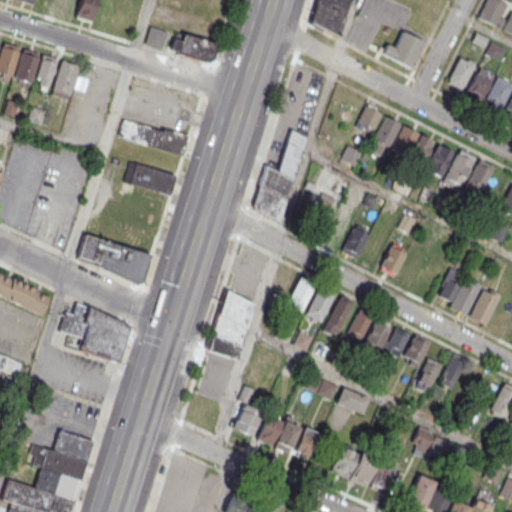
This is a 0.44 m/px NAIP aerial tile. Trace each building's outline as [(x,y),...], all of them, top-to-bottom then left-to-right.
[(57,0),(55,9),(74,14),(73,17),(93,22),(93,23),(112,28),(118,0),(57,0)] [(315,0),(309,22),(336,36),(347,0),(315,0)] [(132,34),(140,9),(123,4),(115,28),(132,34)] [(149,25),(144,43),(160,48),(165,31),(149,25)] [(423,41),(401,31),(393,47),(385,44),(380,54),(409,68),(423,41)] [(215,44),(210,59),(205,61),(176,53),(176,51),(169,49),(172,38),(180,41),(182,34),(215,44)] [(0,48),(0,74),(9,78),(19,47),(2,42),(0,48)] [(29,83),(39,53),(22,48),(12,78),(29,83)] [(47,88),(55,58),(41,54),(33,84),(47,88)] [(474,63),(459,55),(445,82),(460,89),(474,63)] [(77,64),(60,59),(50,95),(67,100),(77,64)] [(464,89),(478,98),(493,76),(479,66),(464,89)] [(495,76),(485,97),(491,100),(489,105),(498,110),(511,85),(495,76)] [(511,88),(511,117),(500,111),(511,88)] [(380,112),(364,104),(354,125),(371,133),(380,112)] [(382,115),(399,124),(382,157),(366,148),(382,115)] [(121,119),(116,135),(180,156),(186,136),(161,128),(160,131),(121,119)] [(401,125),(416,133),(404,156),(390,148),(401,125)] [(288,129),(305,137),(278,221),(253,209),(250,204),(264,164),(276,171),(288,129)] [(418,134),(432,142),(420,165),(406,157),(418,134)] [(436,143),(451,151),(439,174),(424,167),(436,143)] [(339,158),(353,166),(361,152),(346,144),(339,158)] [(458,148),(473,156),(456,190),(441,182),(458,148)] [(477,159),(491,167),(478,194),(463,186),(477,159)] [(174,174),(128,161),(122,181),(168,195),(174,174)] [(344,179),(322,168),(315,183),(337,194),(344,179)] [(511,217),(511,182),(497,210),(511,217)] [(306,217),(319,228),(338,203),(324,193),(306,217)] [(353,213),(337,207),(322,242),(337,249),(353,213)] [(90,213),(155,233),(140,281),(134,283),(94,265),(76,257),(90,213)] [(352,226),(366,234),(354,257),(340,250),(352,226)] [(388,245),(403,253),(391,276),(377,268),(388,245)] [(434,250),(448,258),(436,281),(422,273),(434,250)] [(449,267),(459,273),(457,277),(461,278),(449,301),(437,295),(445,281),(442,279),(449,267)] [(0,295),(39,314),(47,296),(34,290),(35,288),(12,277),(11,278),(0,273),(0,295)] [(314,287),(299,278),(284,304),(299,313),(314,287)] [(461,280),(468,283),(469,279),(479,284),(463,315),(447,307),(461,280)] [(333,294),(318,287),(304,316),(319,323),(333,294)] [(224,289),(228,291),(252,303),(235,359),(205,350),(204,350),(224,289)] [(480,289),(486,293),(488,289),(498,295),(483,325),(467,316),(480,289)] [(322,330),(335,336),(350,301),(337,296),(322,330)] [(74,302),(126,326),(115,362),(76,350),(80,337),(57,330),(63,311),(71,314),(74,302)] [(369,319),(356,312),(345,333),(359,339),(369,319)] [(511,316),(503,334),(511,337),(511,316)] [(381,352),(388,324),(371,320),(363,347),(381,352)] [(396,357),(408,334),(393,327),(382,350),(396,357)] [(399,357),(413,367),(429,344),(415,334),(399,357)] [(436,382),(450,389),(465,359),(451,352),(436,382)] [(0,371),(14,378),(20,364),(0,354),(0,371)] [(415,381),(429,388),(439,363),(426,357),(415,381)] [(329,399),(336,386),(308,372),(301,386),(329,399)] [(503,419),(511,400),(511,387),(501,382),(487,411),(503,419)] [(361,413),(366,397),(339,389),(334,405),(361,413)] [(231,429),(250,436),(260,410),(241,402),(231,429)] [(266,413),(254,440),(287,453),(300,423),(285,416),(283,421),(266,413)] [(292,451),(307,457),(316,433),(301,427),(292,451)] [(432,436),(419,428),(411,440),(424,449),(432,436)] [(67,511),(90,440),(58,430),(51,450),(31,443),(28,453),(33,455),(30,464),(38,467),(32,487),(6,479),(0,496),(0,499),(9,502),(6,511),(67,511)] [(442,454),(448,444),(436,436),(430,446),(442,454)] [(328,471),(345,478),(356,452),(338,445),(328,471)] [(360,451),(349,477),(366,484),(366,482),(385,490),(396,462),(380,456),(378,459),(360,451)] [(482,476),(494,482),(500,470),(488,464),(482,476)] [(440,511),(450,488),(416,475),(404,505),(420,511),(440,511)] [(511,499),(511,479),(505,477),(498,495),(511,499)] [(260,511),(262,509),(229,496),(223,511),(260,511)] [(470,506),(451,499),(446,511),(487,511),(490,504),(472,498),(470,506)]
